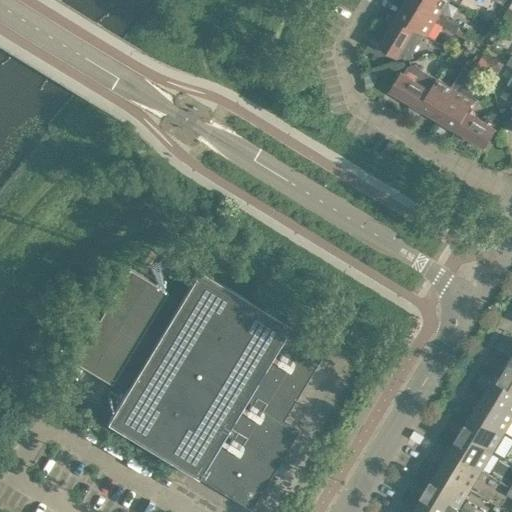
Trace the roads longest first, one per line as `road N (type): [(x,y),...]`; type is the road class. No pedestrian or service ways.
road 1 (residential): [(346,511),(511,245)]
road 2 (residential): [(511,189),(364,93),(351,37),(373,0)]
road 3 (track): [(0,250),(77,170),(107,156),(190,161)]
